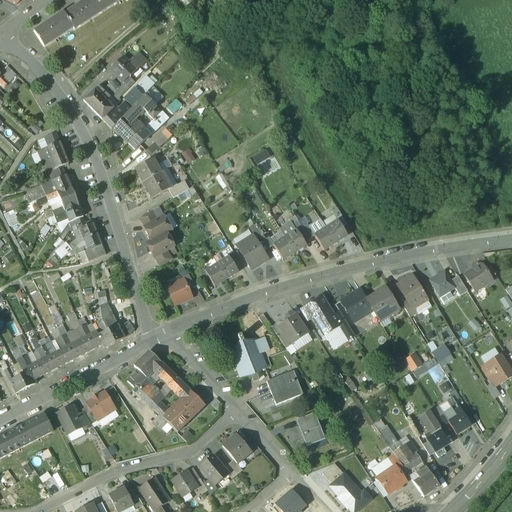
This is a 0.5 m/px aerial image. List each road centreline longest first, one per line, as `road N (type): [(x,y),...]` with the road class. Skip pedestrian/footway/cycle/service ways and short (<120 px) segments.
road 1 (residential): [(166,334),(285,286),(511,239)]
road 2 (residential): [(7,40),(48,72),(87,130),(154,340)]
road 3 (residential): [(235,411),(192,451),(122,472),(43,511)]
road 4 (residential): [(0,418),(154,340)]
